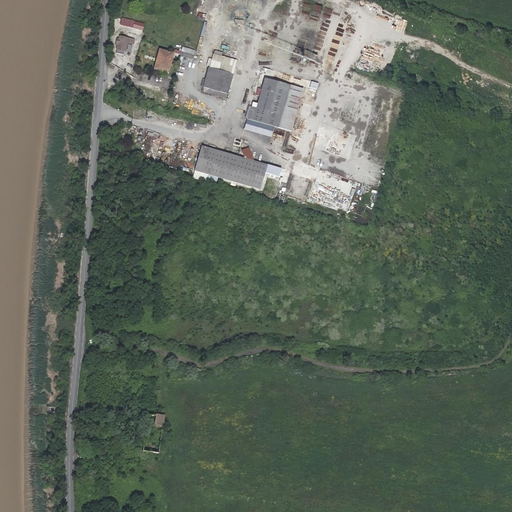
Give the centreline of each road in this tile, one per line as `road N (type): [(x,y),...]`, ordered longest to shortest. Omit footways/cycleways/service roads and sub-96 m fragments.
road 1 (track): [(113,348),(205,364),(273,349),(350,371),(403,371),(486,366),(511,337)]
road 2 (tertiary): [(97,108),(70,511)]
road 3 (residential): [(97,108),(207,135),(232,112),(248,60)]
